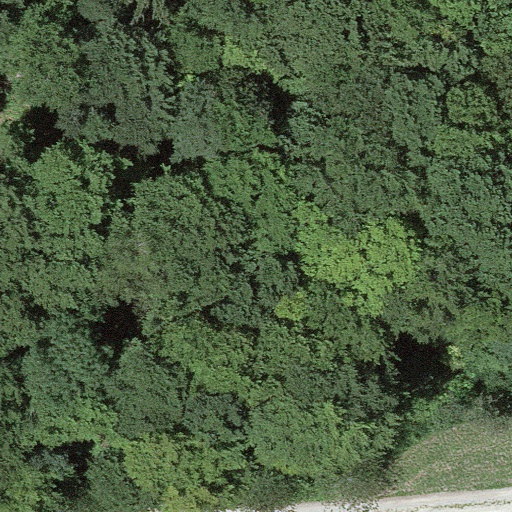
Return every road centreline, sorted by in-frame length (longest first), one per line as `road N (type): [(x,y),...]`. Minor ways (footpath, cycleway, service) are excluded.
road 1 (track): [(0,171),(511,130)]
road 2 (track): [(380,511),(511,499)]
